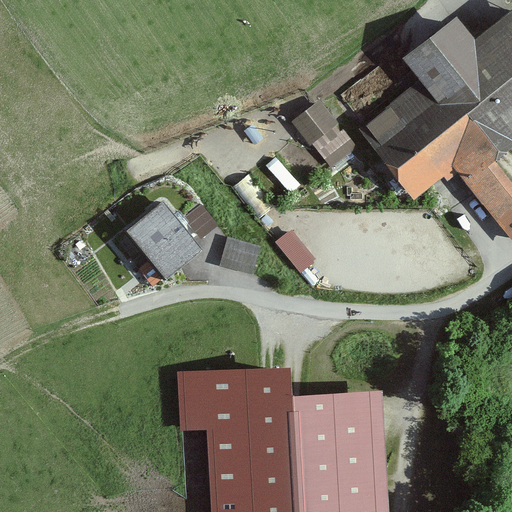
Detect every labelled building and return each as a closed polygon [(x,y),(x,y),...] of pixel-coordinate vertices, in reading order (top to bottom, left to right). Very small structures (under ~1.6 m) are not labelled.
[(450,167),(511,246),(511,245),(511,192),(487,161),(511,141),(511,0),(464,38),(447,15),(394,57),(413,81),(352,129),(408,200),(450,167)] [(332,122),(314,100),(288,121),(306,144),(332,122)] [(347,152),(336,137),(317,153),(329,168),(347,152)] [(253,170),(235,184),(259,217),(277,203),(253,170)] [(117,228),(160,278),(196,248),(153,198),(117,228)] [(298,271),(315,261),(293,226),(277,236),(298,271)] [(252,246),(222,240),(216,268),(246,274),(252,246)] [(389,511),(381,386),(291,391),(290,361),(178,367),(181,429),(209,427),(213,511),(389,511)]
